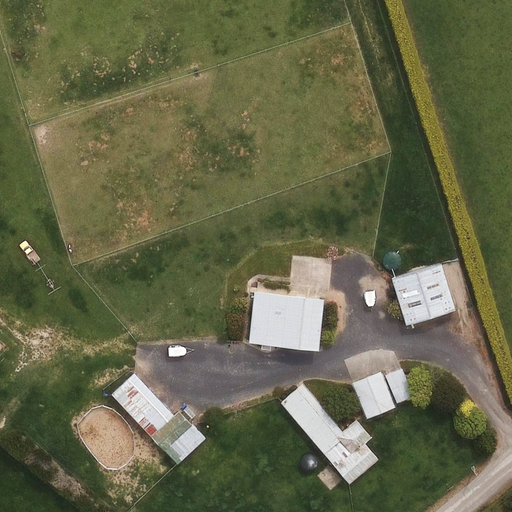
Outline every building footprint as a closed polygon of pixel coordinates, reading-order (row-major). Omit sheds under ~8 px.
[(389,292),(395,291),(406,326),(455,311),(454,308),(466,304),(454,265),(442,268),(440,265),(391,280),(386,282),(389,292)] [(254,291),(248,342),(318,351),(323,299),(254,291)] [(400,369),(385,375),(383,371),(352,383),(366,420),(397,407),(396,403),(411,397),(400,369)] [(205,438),(179,410),(174,415),(135,373),(112,394),(177,464),(205,438)] [(356,418),(341,431),(303,385),(282,402),(348,483),(368,467),(378,459),(363,441),(370,436),(356,418)]
